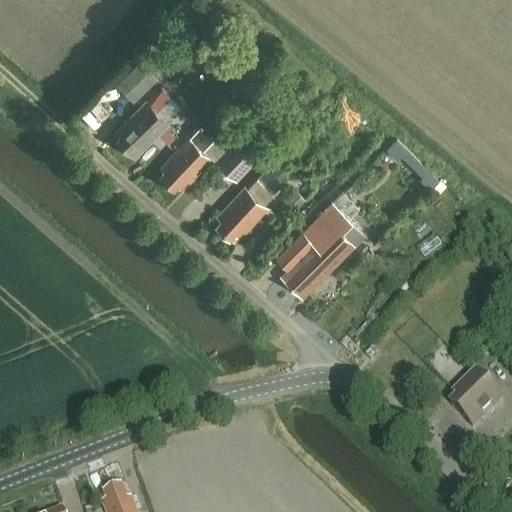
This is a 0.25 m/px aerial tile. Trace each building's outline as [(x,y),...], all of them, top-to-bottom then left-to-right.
[(140,60),(116,84),(134,102),(158,78),(140,60)] [(315,82),(309,90),(317,96),(323,87),(315,82)] [(161,86),(147,100),(157,110),(171,96),(161,86)] [(147,100),(118,129),(122,133),(119,137),(132,150),(137,146),(141,148),(151,138),(157,132),(165,125),(168,121),(182,107),(171,96),(157,110),(147,100)] [(167,172),(164,176),(177,188),(181,183),(186,188),(212,160),(201,150),(211,139),(214,136),(202,124),(199,128),(191,137),(192,137),(164,167),(167,172)] [(387,147),(430,186),(441,175),(397,136),(387,147)] [(236,143),(218,161),(237,179),(254,161),(236,143)] [(260,179),(251,188),(268,205),(277,195),(260,179)] [(243,235),(270,207),(268,205),(251,188),(249,187),(222,216),(226,219),(219,225),(232,238),(239,231),(243,235)] [(278,208),(287,216),(305,199),(296,190),(278,208)] [(304,299),(357,245),(356,243),(365,234),(334,203),(277,261),(288,271),(281,277),(304,299)] [(435,237),(418,251),(426,260),(442,246),(435,237)] [(457,399),(450,406),(474,430),(475,429),(503,401),(477,375),(475,374),(454,395),(454,396),(457,399)] [(103,511),(135,511),(131,500),(125,502),(120,488),(104,494),(106,502),(101,504),(103,511)]
